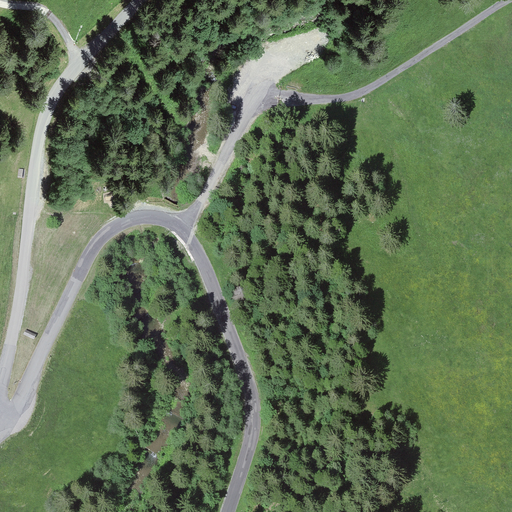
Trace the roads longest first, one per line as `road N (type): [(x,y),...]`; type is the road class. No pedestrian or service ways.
road 1 (tertiary): [(0,424),(17,407),(100,240),(129,219),(169,221),(200,253),(253,398),(251,438),(227,511)]
road 2 (unclassified): [(0,389),(42,125),(80,61),(141,0)]
